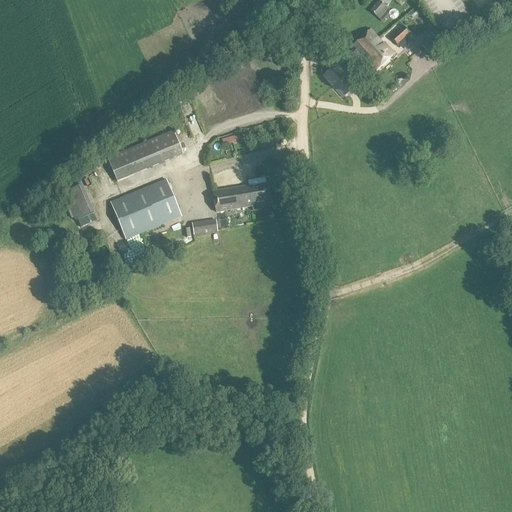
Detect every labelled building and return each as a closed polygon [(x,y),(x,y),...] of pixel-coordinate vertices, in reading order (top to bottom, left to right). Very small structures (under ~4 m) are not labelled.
[(376,17),(382,11),(391,2),(389,0),(381,0),(370,12),(376,17)] [(386,31),(391,36),(404,23),(399,18),(386,31)] [(250,26),(247,20),(237,25),(240,30),(250,26)] [(390,38),(398,47),(410,36),(402,27),(390,38)] [(371,30),(353,46),(362,56),(373,46),(371,44),(378,38),(371,30)] [(435,37),(431,40),(426,45),(436,56),(444,48),(435,37)] [(373,46),(362,56),(376,72),(395,55),(384,43),(383,44),(378,38),(371,44),(373,46)] [(262,48),(244,57),(255,78),(273,69),(262,48)] [(190,61),(196,56),(193,52),(186,57),(190,61)] [(336,64),(323,76),(333,87),(346,75),(336,64)] [(346,75),(333,87),(343,99),(356,86),(346,75)] [(189,103),(180,107),(190,130),(199,127),(189,103)] [(117,183),(169,160),(183,155),(173,131),(107,159),(117,183)] [(238,136),(228,139),(230,144),(240,141),(238,136)] [(248,181),(249,187),(213,193),(216,213),(252,208),(253,211),(270,209),(269,204),(271,204),(268,185),(266,185),(265,178),(248,181)] [(110,203),(126,241),(183,218),(167,179),(110,203)] [(216,220),(192,224),(191,224),(194,236),(218,233),(216,220)] [(110,260),(110,256),(109,253),(107,250),(105,248),(102,246),(99,244),(95,243),(93,243),(89,244),(86,245),(83,247),(81,249),(79,252),(78,255),(77,257),(77,260),(77,263),(78,266),(80,269),(82,272),(85,274),(88,276),(91,276),(94,277),(96,276),(100,275),(103,274),(106,272),(107,269),(109,266),(110,263),(110,260)]
